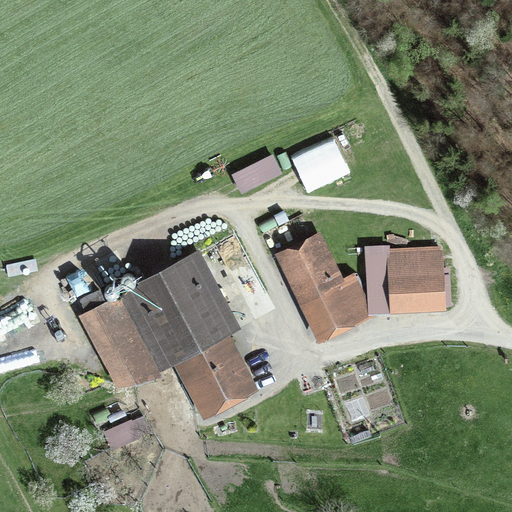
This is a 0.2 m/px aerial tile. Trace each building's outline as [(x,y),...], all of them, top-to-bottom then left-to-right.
[(290,151),(310,192),(352,172),(333,131),(290,151)] [(233,173),(243,195),(286,174),(275,152),(233,173)] [(315,240),(285,255),(323,331),(353,316),(315,240)] [(441,251),(371,255),(373,308),(444,304),(441,251)] [(190,259),(134,288),(174,363),(185,357),(199,383),(189,389),(199,408),(247,383),(237,363),(232,366),(214,333),(226,327),(190,259)] [(146,378),(155,375),(112,299),(109,302),(102,289),(80,300),(87,313),(84,314),(120,382),(124,382),(128,382),(137,381),(146,378)] [(0,374),(8,372),(0,351),(0,350),(28,340),(14,302),(0,307),(0,374)]
